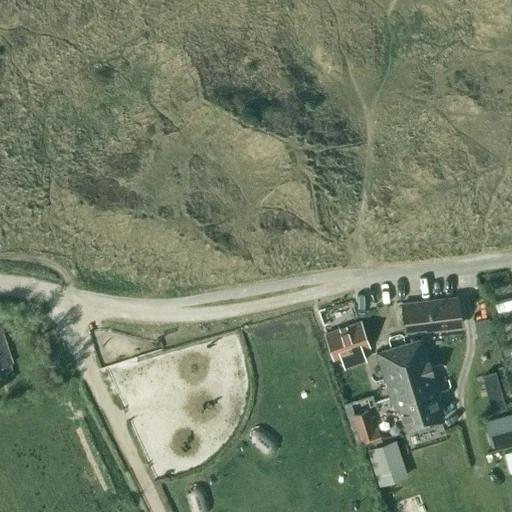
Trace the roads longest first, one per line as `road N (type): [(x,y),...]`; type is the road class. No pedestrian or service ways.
road 1 (track): [(78,306),(199,313),(365,274)]
road 2 (unknown): [(160,511),(99,382),(78,306)]
road 3 (unclassified): [(365,274),(511,258)]
